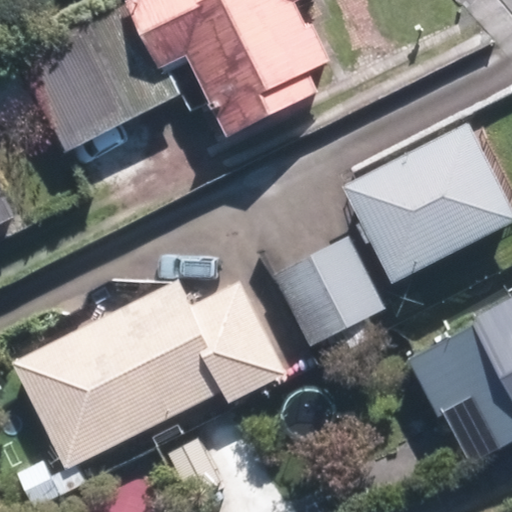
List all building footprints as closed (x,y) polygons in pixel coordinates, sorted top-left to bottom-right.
[(337,64),(306,1),(308,0),(139,0),(28,56),(75,151),(191,93),(177,66),(199,56),(239,136),(330,92),(320,71),(337,64)] [(511,185),(478,120),(355,184),(405,283),(511,227),(511,185)] [(0,226),(26,214),(0,160),(0,226)] [(356,233),(283,270),(320,345),(394,308),(356,233)] [(21,360),(76,468),(232,388),(238,400),(296,371),(250,282),(202,306),(187,276),(21,360)] [(495,449),(511,440),(511,302),(404,356),(433,415),(470,397),(495,449)]
